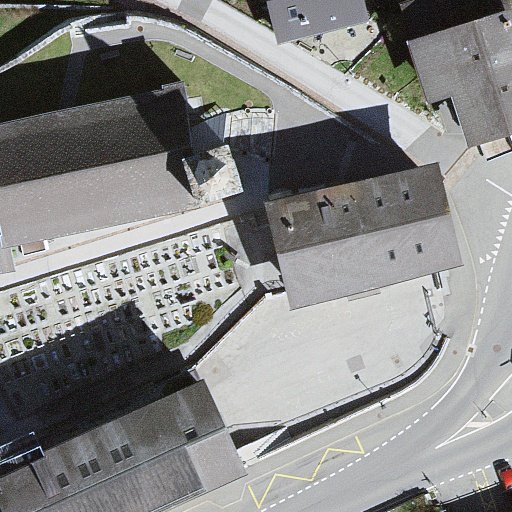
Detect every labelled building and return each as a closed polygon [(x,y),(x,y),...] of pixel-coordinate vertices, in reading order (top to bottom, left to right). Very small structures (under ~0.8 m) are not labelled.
[(356,0),(274,0),(285,36),(361,15),(356,0)] [(511,20),(511,17),(415,45),(431,100),(462,91),(475,136),(511,125),(511,20)] [(2,243),(197,200),(188,161),(197,159),(182,91),(0,130),(0,265),(7,264),(2,243)] [(188,161),(197,200),(240,191),(231,151),(197,159),(188,161)] [(274,206),(297,300),(454,262),(431,168),(274,206)] [(0,464),(0,490),(9,511),(169,511),(242,479),(196,377),(0,464)]
